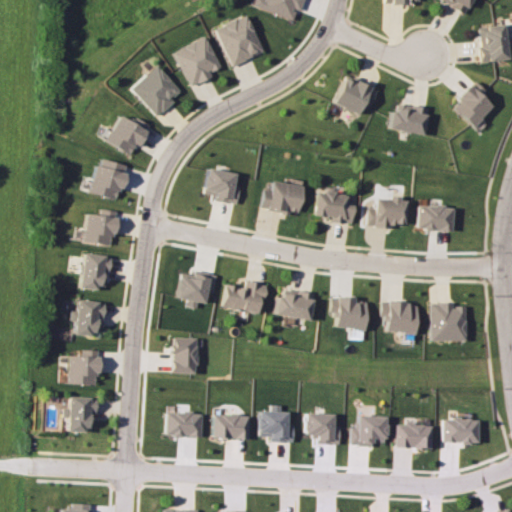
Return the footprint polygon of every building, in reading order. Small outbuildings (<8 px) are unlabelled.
[(250,0),(249,5),(289,19),(292,9),(296,10),(299,0),(250,0)] [(436,0),(463,12),(468,0),(436,0)] [(259,51),(243,14),(212,27),(227,65),(259,51)] [(475,26),(479,61),(506,58),(504,43),(509,42),(508,37),(503,38),(501,24),(475,26)] [(170,51),(187,85),(208,75),(206,71),(217,66),(201,35),(170,51)] [(128,86),(152,116),(171,101),(168,97),(175,90),(154,64),(128,86)] [(367,107),(374,87),(341,75),(331,103),(356,112),(358,104),(367,107)] [(479,95),(484,91),(473,80),(449,105),(470,125),(490,105),(479,95)] [(386,128),(420,134),(425,107),(395,102),(393,111),(389,110),(386,128)] [(129,154),(143,125),(116,112),(102,141),(129,154)] [(85,192),(114,199),(122,164),(94,157),(85,192)] [(232,204),(236,185),(230,184),(232,172),(204,167),(199,192),(211,194),(210,199),(232,204)] [(260,188),(257,207),(285,213),(286,209),(295,211),(300,185),(269,179),(267,190),(260,188)] [(310,214),(327,216),(326,221),(348,223),(350,205),(342,204),(344,194),(313,190),(310,214)] [(364,207),(363,224),(401,226),(403,198),(372,196),(371,207),(364,207)] [(414,228),(449,230),(450,206),(415,204),(414,228)] [(79,241),(109,243),(111,210),(96,209),(96,214),(80,213),(79,241)] [(76,286),(102,288),(105,255),(79,253),(76,286)] [(213,273),(190,269),(189,274),(176,272),(172,297),(185,300),(184,305),(192,307),(194,301),(200,303),(202,291),(209,292),(213,273)] [(222,283),(218,305),(255,313),(261,283),(242,279),(241,287),(222,283)] [(270,313),(304,320),(309,293),(280,288),(278,296),(273,295),(270,313)] [(351,297),(327,296),(326,314),(332,314),(332,327),(361,328),(362,300),(351,300),(351,297)] [(99,301),(72,299),(71,333),(98,334),(99,301)] [(413,302),(378,301),(377,316),(383,316),(383,331),(412,332),(413,302)] [(463,306),(450,305),(450,302),(428,302),(427,339),(462,340),(463,306)] [(191,373),(193,337),(169,336),(167,372),(191,373)] [(79,355),(65,355),(64,383),(94,384),(95,349),(79,349),(79,355)] [(65,430),(82,431),(82,426),(91,426),(92,397),(65,396),(65,430)] [(290,423),(284,423),(284,410),(255,410),(255,433),(267,433),(267,441),(290,441),(290,423)] [(163,411),(162,435),(198,436),(199,412),(163,411)] [(336,425),(330,425),(330,413),(301,412),(301,434),(314,434),(313,442),(336,443),(336,425)] [(245,438),(245,414),(210,413),(209,437),(245,438)] [(348,426),(347,444),(370,445),(370,441),(383,441),(383,415),(355,415),(354,426),(348,426)] [(439,442),(475,442),(475,418),(440,418),(439,442)] [(428,447),(429,424),(393,423),(392,446),(428,447)] [(87,511),(88,503),(70,502),(69,508),(57,508),(57,511),(87,511)]
